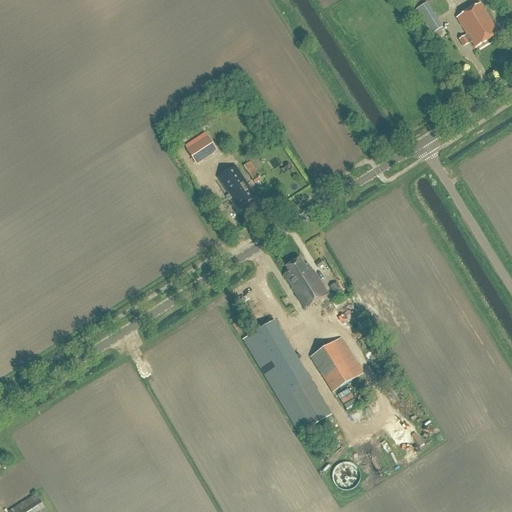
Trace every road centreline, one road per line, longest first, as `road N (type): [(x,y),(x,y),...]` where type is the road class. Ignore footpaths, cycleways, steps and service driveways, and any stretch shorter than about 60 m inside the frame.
road 1 (tertiary): [(0,411),(421,144)]
road 2 (unclassified): [(511,289),(421,144)]
